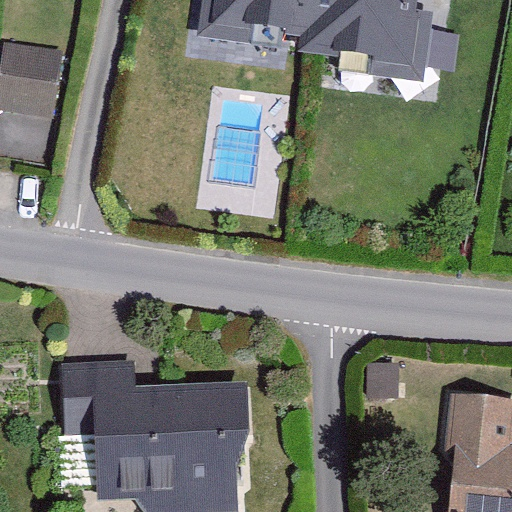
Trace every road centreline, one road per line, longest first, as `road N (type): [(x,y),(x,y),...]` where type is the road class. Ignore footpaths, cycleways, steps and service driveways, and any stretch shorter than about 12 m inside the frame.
road 1 (residential): [(68,265),(511,322)]
road 2 (residential): [(68,265),(131,0)]
